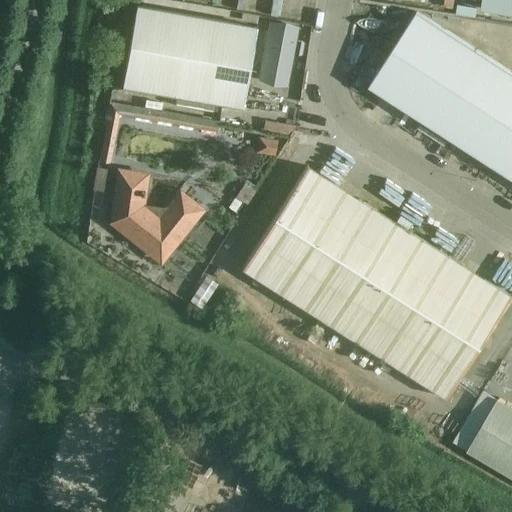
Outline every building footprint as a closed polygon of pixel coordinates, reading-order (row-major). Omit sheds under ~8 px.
[(511,0),(481,0),(481,8),(511,13),(511,0)] [(135,5),(121,86),(242,107),(256,27),(135,5)] [(458,5),(456,13),(476,16),(477,8),(458,5)] [(511,72),(416,11),(369,85),(511,176),(511,72)] [(106,125),(100,160),(108,162),(117,113),(217,131),(218,121),(107,102),(103,124),(106,125)] [(264,120),(263,129),(286,133),(290,134),(295,125),(264,120)] [(260,137),(258,151),(273,154),(276,140),(260,137)] [(306,166),(241,268),(444,397),(509,295),(306,166)] [(114,211),(149,239),(146,244),(161,256),(199,209),(183,197),(168,215),(164,212),(139,208),(143,176),(120,172),(114,211)] [(188,290),(198,297),(214,273),(203,266),(188,290)]
